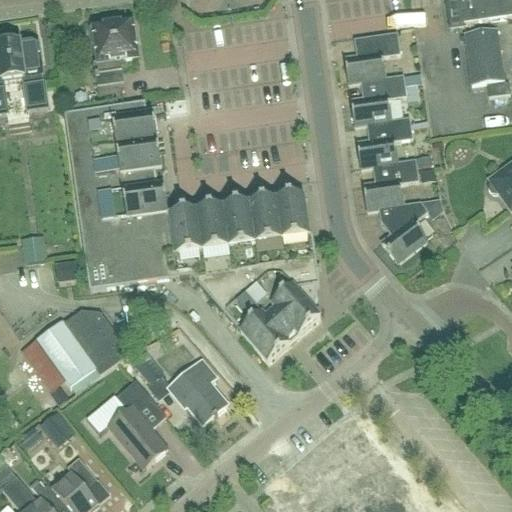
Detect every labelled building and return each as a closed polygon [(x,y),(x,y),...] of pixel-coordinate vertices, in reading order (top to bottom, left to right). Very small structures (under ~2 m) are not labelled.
[(445,0),(450,34),(465,31),(464,29),(511,21),(511,0),(506,0),(504,0),(445,0)] [(122,66),(138,64),(133,28),(89,34),(91,52),(93,52),(96,69),(94,69),(95,81),(96,80),(98,93),(124,89),(122,77),(123,76),(122,66)] [(497,34),(464,39),(471,90),(504,86),(497,34)] [(357,63),(345,65),(349,92),(360,90),(360,89),(386,85),(385,85),(382,64),(400,62),(397,40),(354,46),(357,63)] [(0,121),(8,120),(4,96),(1,97),(0,91),(0,87),(1,87),(2,89),(24,86),(28,117),(48,115),(44,91),(42,91),(41,81),(43,81),(39,50),(21,53),(21,51),(18,51),(17,49),(14,45),(12,44),(8,44),(3,45),(1,47),(0,50),(0,121)] [(363,106),(351,107),(355,134),(366,132),(366,131),(392,127),(391,127),(388,107),(406,104),(403,83),(386,85),(360,89),(360,90),(363,106)] [(509,88),(487,90),(489,103),(510,100),(509,88)] [(147,123),(145,108),(132,110),(64,120),(86,266),(85,266),(90,297),(179,284),(191,282),(316,264),(312,242),(309,242),(304,203),(168,222),(154,122),(147,123)] [(369,148),(357,150),(361,176),(373,174),(373,173),(378,172),(397,169),(395,149),(412,146),(409,125),(392,127),(366,131),(366,132),(369,148)] [(399,163),(414,161),(413,147),(397,149),(399,163)] [(431,164),(417,166),(418,176),(432,174),(431,164)] [(375,190),(363,192),(367,218),(379,217),(379,216),(404,212),(401,191),(418,188),(415,167),(397,169),(378,172),(373,173),(373,174),(375,190)] [(511,169),(489,186),(490,188),(489,189),(488,194),(488,195),(491,199),(497,200),(498,199),(511,217),(511,216),(511,169)] [(426,203),(438,200),(435,186),(423,189),(426,203)] [(379,216),(379,217),(380,228),(391,242),(381,249),(397,270),(427,248),(414,230),(428,219),(433,226),(443,218),(439,207),(421,209),(404,212),(379,216)] [(44,251),(25,254),(27,269),(46,266),(44,251)] [(290,296),(316,292),(320,292),(316,264),(191,282),(241,339),(258,324),(276,309),(290,296)] [(59,291),(65,290),(71,290),(78,289),(75,271),(57,274),(59,291)] [(276,309),(303,340),(321,325),(316,319),(317,300),(316,292),(290,296),(276,309)] [(258,324),(286,355),(303,340),(276,309),(258,324)] [(99,383),(130,361),(102,322),(101,320),(82,318),(64,331),(62,329),(37,346),(70,394),(95,377),(99,383)] [(241,340),(268,370),(286,355),(258,324),(241,339),(241,340)] [(151,390),(160,383),(161,382),(143,361),(134,369),(151,390)] [(203,431),(227,411),(209,389),(216,384),(202,367),(169,395),(180,408),(183,406),(203,431)] [(146,473),(167,456),(136,419),(151,407),(136,388),(117,404),(128,417),(108,433),(134,464),(137,461),(146,473)] [(310,511),(325,511),(389,465),(351,413),(277,467),(310,511)] [(176,434),(167,440),(181,458),(189,452),(176,434)] [(71,479),(52,495),(66,511),(97,511),(99,511),(87,496),(98,487),(79,465),(67,474),(71,479)] [(3,498),(14,511),(66,511),(52,495),(49,491),(37,501),(40,506),(36,510),(16,487),(3,498)]
